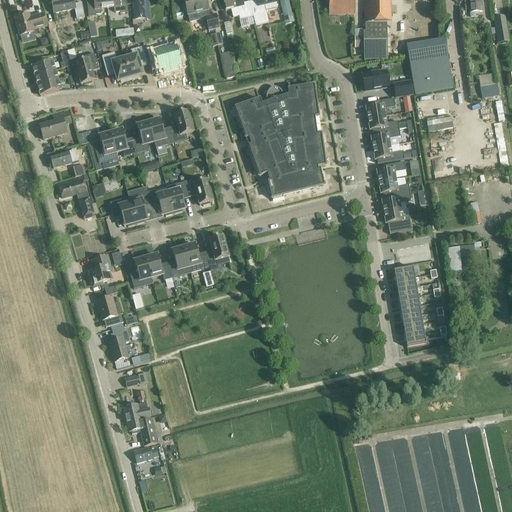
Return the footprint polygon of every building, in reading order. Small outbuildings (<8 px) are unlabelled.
[(75,10),(77,20),(85,18),(84,13),(82,3),(74,5),(73,0),(51,0),(54,14),(75,10)] [(86,0),(88,18),(96,17),(96,16),(100,15),(102,13),(102,10),(108,9),(106,0),(86,0)] [(120,14),(128,13),(126,0),(106,0),(108,9),(114,8),(114,12),(116,13),(120,13),(120,14)] [(184,0),(186,8),(188,16),(190,23),(205,20),(205,18),(210,17),(208,11),(207,6),(205,0),(184,0)] [(233,18),(239,16),(240,20),(239,21),(241,29),(255,26),(249,3),(243,4),(241,0),(223,0),(226,11),(231,10),(233,18)] [(249,3),(255,26),(268,23),(266,11),(277,9),(276,3),(275,0),(256,0),(257,1),(249,3)] [(288,0),(280,2),(284,16),(286,25),(294,23),(294,22),(295,21),(293,14),(292,14),(288,0)] [(352,0),(328,0),(329,17),(353,16),(352,0)] [(365,0),(366,33),(362,33),(363,49),(363,61),(388,60),(387,23),(392,23),(391,0),(365,0)] [(468,0),(469,1),(470,12),(482,11),(481,0),(468,0)] [(134,4),(135,21),(146,20),(144,3),(134,4)] [(412,18),(432,17),(432,7),(412,7),(412,18)] [(20,37),(29,34),(33,33),(33,30),(47,27),(43,14),(42,14),(43,15),(29,19),(29,16),(29,15),(26,16),(25,14),(23,14),(19,15),(18,16),(18,18),(15,19),(15,20),(16,20),(20,36),(20,37)] [(205,18),(208,32),(218,29),(214,16),(210,17),(205,18)] [(505,16),(493,18),(497,44),(509,42),(507,29),(505,16)] [(424,35),(438,34),(437,22),(423,23),(424,35)] [(229,23),(224,24),(224,27),(226,36),(232,35),(232,34),(231,28),(230,25),(229,23)] [(141,26),(134,27),(135,34),(142,34),(141,26)] [(362,30),(354,30),(355,49),(363,49),(362,33),(362,30)] [(80,34),(82,40),(90,38),(89,32),(80,34)] [(211,36),(213,47),(223,44),(220,34),(211,36)] [(48,38),(40,40),(42,47),(50,45),(48,38)] [(176,48),(165,51),(171,73),(179,71),(178,67),(182,66),(181,63),(187,62),(181,40),(174,42),(176,48)] [(443,40),(407,46),(415,96),(420,95),(453,90),(445,40),(443,40)] [(100,42),(96,43),(98,52),(103,50),(109,48),(107,41),(101,43),(100,42)] [(130,51),(132,58),(125,60),(130,81),(139,78),(139,76),(142,75),(139,64),(147,62),(143,47),(130,51)] [(171,73),(165,51),(154,54),(153,48),(146,50),(152,71),(158,70),(159,73),(162,72),(164,76),(171,73)] [(230,52),(221,54),(227,79),(236,77),(230,52)] [(114,71),(117,82),(121,81),(121,83),(130,81),(125,60),(117,62),(114,53),(102,57),(106,74),(114,71)] [(74,60),(70,61),(71,67),(76,65),(76,68),(75,68),(77,75),(78,74),(81,86),(84,85),(85,86),(92,84),(91,83),(94,82),(90,69),(98,67),(94,54),(74,60)] [(52,61),(32,67),(35,77),(55,71),(52,61)] [(55,71),(35,77),(38,87),(58,82),(55,71)] [(365,92),(389,88),(386,72),(363,76),(365,92)] [(58,82),(38,87),(40,96),(61,90),(58,82)] [(411,83),(394,85),(396,98),(413,95),(411,83)] [(497,85),(480,88),(482,100),(499,97),(497,85)] [(271,195),(272,200),(324,187),(323,182),(325,181),(323,175),(321,175),(320,170),(318,170),(318,168),(326,167),(314,86),(288,90),(289,96),(284,98),(283,96),(283,94),(282,93),(281,91),(279,90),(278,89),(276,88),(275,88),(273,88),(272,89),(271,89),(270,90),(269,91),(268,92),(267,93),(267,96),(266,99),(266,101),(267,104),(262,106),(260,100),(235,108),(259,177),(267,175),(270,182),(268,183),(269,188),(267,188),(269,195),(271,195)] [(410,97),(403,98),(405,113),(409,112),(412,112),(410,97)] [(368,108),(366,109),(368,120),(385,117),(383,110),(395,108),(394,100),(367,104),(368,108)] [(177,114),(177,115),(174,116),(178,129),(171,131),(174,144),(187,140),(185,135),(193,133),(192,131),(194,130),(192,123),(190,124),(187,113),(184,114),(184,112),(177,114)] [(68,113),(53,117),(55,123),(40,127),(44,141),(53,138),(67,134),(64,126),(71,124),(68,113)] [(474,119),(477,130),(490,127),(487,116),(474,119)] [(385,117),(368,120),(370,131),(372,130),(372,134),(399,130),(407,128),(412,128),(411,122),(406,122),(398,124),(398,122),(386,124),(385,117)] [(455,117),(430,121),(432,133),(457,128),(455,117)] [(148,122),(154,144),(155,149),(174,144),(171,131),(164,134),(160,120),(156,121),(156,120),(148,122)] [(133,142),(137,154),(149,151),(148,145),(154,144),(148,122),(140,124),(140,126),(137,127),(140,140),(133,142)] [(110,133),(116,154),(122,152),(124,158),(137,154),(133,142),(126,144),(122,131),(119,132),(118,130),(110,133)] [(388,139),(400,137),(399,130),(372,134),(373,138),(371,139),(373,150),(390,147),(388,139)] [(103,151),(95,153),(99,165),(118,160),(116,154),(110,133),(102,135),(102,136),(99,137),(103,151)] [(378,165),(404,160),(403,152),(391,154),(390,147),(373,150),(375,161),(377,160),(378,165)] [(60,155),(50,157),(54,170),(63,167),(72,165),(71,164),(78,162),(75,151),(68,153),(60,155)] [(409,163),(412,178),(420,176),(418,162),(416,161),(409,163)] [(405,163),(382,167),(378,168),(379,172),(377,172),(379,183),(395,180),(394,173),(406,171),(405,163)] [(90,180),(89,175),(86,175),(85,171),(83,165),(80,166),(73,168),(74,174),(76,178),(83,176),(85,182),(87,181),(90,180)] [(189,195),(196,193),(200,206),(203,205),(203,207),(210,205),(209,203),(212,203),(209,192),(211,191),(209,184),(207,185),(205,177),(185,183),(189,195)] [(82,178),(58,185),(63,199),(78,194),(80,201),(78,202),(84,220),(95,217),(87,191),(87,192),(82,178)] [(410,194),(408,186),(397,188),(395,180),(379,183),(381,194),(383,194),(383,198),(410,194)] [(168,192),(174,215),(182,213),(182,211),(185,210),(181,197),(189,195),(185,183),(167,188),(168,192)] [(103,184),(92,188),(95,200),(104,197),(106,193),(103,184)] [(166,217),(174,215),(168,192),(157,195),(156,191),(148,193),(151,206),(158,204),(162,217),(165,216),(166,217)] [(129,199),(130,203),(136,226),(144,223),(144,222),(147,221),(145,211),(144,208),(151,206),(148,193),(129,199)] [(399,203),(411,201),(410,194),(383,198),(384,202),(382,202),(384,213),(401,210),(399,203)] [(128,228),(136,226),(130,203),(124,205),(123,200),(110,204),(113,216),(120,214),(124,227),(127,226),(128,228)] [(412,231),(409,217),(402,218),(401,210),(384,213),(386,224),(388,224),(390,235),(412,231)] [(323,228),(316,230),(319,237),(326,234),(323,228)] [(213,240),(210,241),(213,254),(206,257),(210,273),(219,270),(218,267),(229,263),(227,256),(229,255),(227,248),(225,249),(222,238),(219,238),(219,237),(212,239),(213,240)] [(191,245),(183,247),(191,274),(209,269),(210,273),(206,257),(199,259),(195,245),(192,246),(191,245)] [(175,265),(168,267),(172,279),(191,274),(183,247),(175,249),(175,251),(172,252),(175,265)] [(459,248),(447,249),(450,273),(461,272),(460,256),(459,248)] [(467,249),(460,250),(460,259),(474,257),(473,248),(467,249)] [(145,257),(152,281),(163,278),(164,282),(172,279),(168,267),(161,269),(157,256),(154,257),(154,255),(145,257)] [(93,271),(90,276),(93,287),(100,286),(103,285),(102,283),(108,282),(109,281),(107,274),(111,273),(112,273),(107,257),(102,259),(92,261),(95,270),(93,271)] [(138,276),(130,278),(134,290),(153,285),(152,281),(145,257),(137,260),(137,261),(134,262),(138,276)] [(413,269),(394,272),(395,282),(415,278),(413,269)] [(415,278),(395,282),(397,291),(416,288),(415,278)] [(116,287),(105,290),(107,297),(118,294),(116,287)] [(416,288),(397,291),(399,301),(418,298),(416,288)] [(133,296),(136,310),(145,307),(142,293),(133,296)] [(107,320),(109,328),(123,324),(121,316),(117,317),(112,298),(97,302),(103,321),(107,320)] [(418,298),(399,301),(400,310),(420,307),(418,298)] [(420,307),(400,310),(402,320),(421,317),(420,307)] [(130,326),(140,324),(138,316),(128,319),(130,326)] [(421,317),(402,320),(403,330),(423,326),(421,317)] [(423,326),(403,330),(405,339),(424,336),(423,326)] [(124,344),(130,343),(127,331),(113,335),(115,342),(109,343),(114,363),(128,359),(124,344)] [(424,336),(405,339),(407,349),(426,346),(424,336)] [(132,360),(134,366),(150,361),(148,355),(132,360)] [(460,374),(449,376),(451,382),(461,380),(460,374)] [(125,379),(127,388),(140,385),(138,376),(125,379)] [(150,418),(148,410),(143,388),(136,390),(140,406),(124,409),(127,424),(141,421),(141,420),(150,418)] [(130,407),(135,405),(133,400),(131,401),(128,392),(122,394),(126,405),(129,404),(130,407)] [(144,448),(154,445),(157,445),(151,419),(141,422),(141,421),(127,424),(129,433),(132,433),(132,435),(139,434),(138,431),(142,430),(144,439),(142,439),(144,448)] [(155,447),(143,450),(134,453),(137,464),(152,460),(152,458),(158,456),(156,449),(155,447)] [(147,481),(140,482),(143,493),(150,492),(147,481)]
